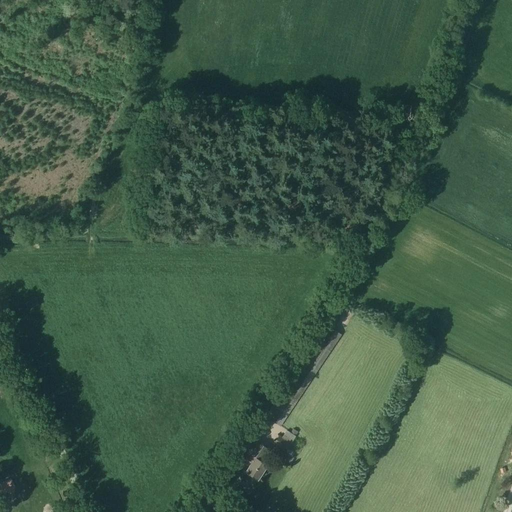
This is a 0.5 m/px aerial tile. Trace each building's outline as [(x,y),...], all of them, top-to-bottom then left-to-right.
[(334,302),(321,321),(334,329),(346,310),(334,302)] [(282,392),(265,417),(280,427),(341,336),(331,329),(287,394),(282,392)] [(279,436),(273,445),(285,453),(298,433),(293,430),(290,434),(286,431),(282,438),(279,436)] [(254,442),(244,458),(252,463),(245,473),(258,480),(267,466),(262,463),(269,452),(254,442)] [(293,460),(287,455),(284,460),(290,464),(293,460)] [(10,479),(0,483),(0,495),(14,489),(10,479)]
